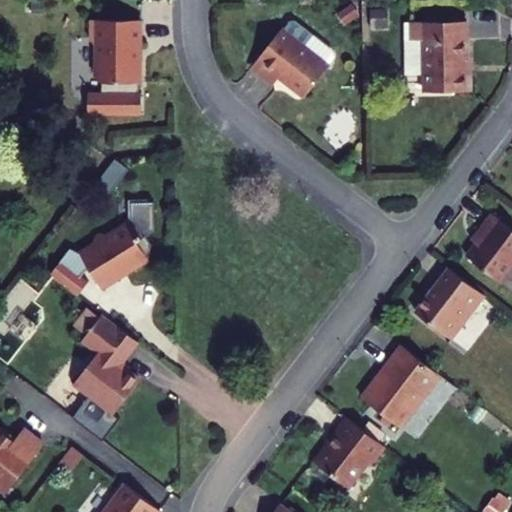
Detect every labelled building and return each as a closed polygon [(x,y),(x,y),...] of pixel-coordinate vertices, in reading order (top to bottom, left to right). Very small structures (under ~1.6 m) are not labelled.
[(429,28),(430,80),(477,79),(477,59),(474,59),(473,9),(417,10),(417,29),(429,28)] [(141,42),(141,15),(90,15),(90,36),(95,41),(95,71),(101,77),(102,77),(102,87),(88,87),(88,110),(141,110),(141,87),(138,87),(138,77),(141,77),(141,56),(138,54),(138,42),(141,42)] [(311,86),(335,54),(287,18),(257,57),(280,74),(285,67),(311,86)] [(132,201),(133,219),(144,236),(147,233),(155,228),(154,201),(132,201)] [(468,257),(502,284),(511,271),(511,229),(493,215),(476,236),(482,241),(468,257)] [(129,270),(150,256),(153,242),(147,233),(144,236),(133,219),(111,233),(103,231),(96,236),(94,244),(81,252),(71,246),(52,272),(77,292),(88,278),(81,272),(84,269),(91,267),(103,286),(117,277),(116,274),(127,267),(129,270)] [(449,265),(415,309),(450,337),(484,293),(449,265)] [(81,339),(97,352),(73,384),(112,415),(139,380),(119,365),(136,342),(100,314),(81,339)] [(362,395),(401,425),(441,374),(403,344),(362,395)] [(423,404),(433,410),(445,390),(435,384),(423,404)] [(0,471),(15,483),(53,434),(33,418),(24,431),(0,412),(0,471)] [(387,446),(349,415),(330,439),(327,448),(328,452),(320,462),(349,485),(368,462),(374,462),(387,446)] [(161,511),(170,500),(134,472),(103,511),(91,511),(90,511),(161,511)] [(299,511),(282,498),(270,511),(299,511)]
